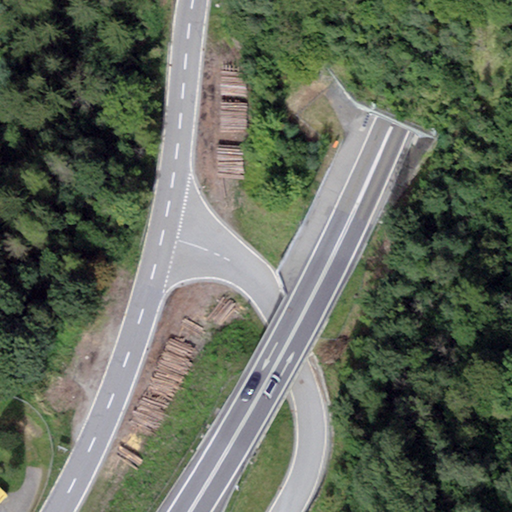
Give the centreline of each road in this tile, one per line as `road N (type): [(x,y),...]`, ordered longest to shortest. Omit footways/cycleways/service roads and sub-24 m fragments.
road 1 (trunk): [(439,0),(393,122),(309,301),(188,511)]
road 2 (primary): [(192,0),(154,269),(130,349),(58,511)]
road 3 (track): [(161,236),(242,268),(281,324),(311,438),(286,511)]
